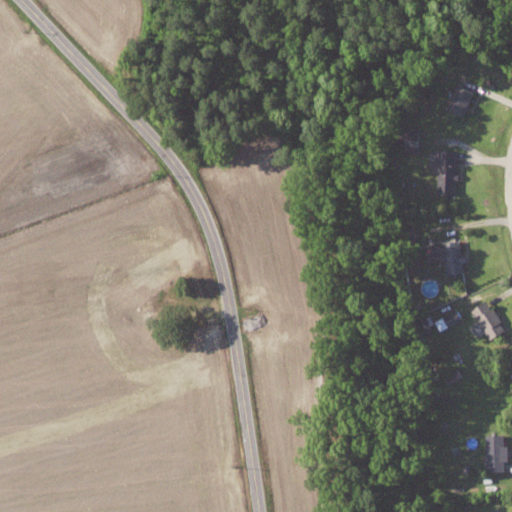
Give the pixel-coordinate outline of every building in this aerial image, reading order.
[(451,108),(469,113),(478,85),(460,79),(451,108)] [(459,193),(461,149),(442,148),(441,192),(459,193)] [(447,251),(449,273),(467,271),(466,260),(467,260),(465,237),(434,240),(436,252),(447,251)] [(474,308),(492,338),(509,328),(491,298),(474,308)] [(268,327),(267,314),(245,316),(246,329),(268,327)] [(489,433),(489,469),(510,469),(510,443),(507,443),(507,433),(489,433)]
